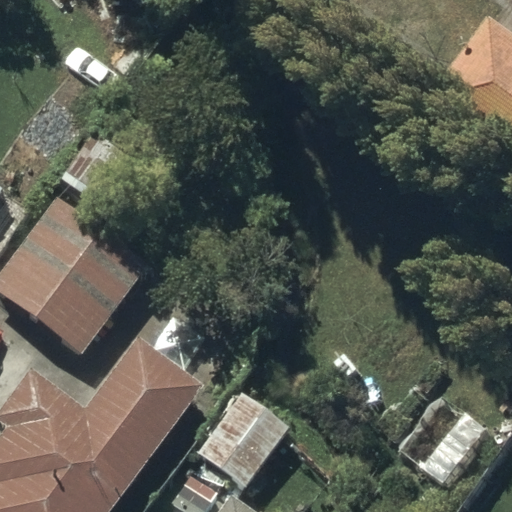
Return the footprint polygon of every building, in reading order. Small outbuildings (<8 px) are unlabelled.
[(511,50),(494,38),(435,122),(511,175),(511,50)] [(58,210),(0,288),(0,311),(79,370),(148,277),(58,210)] [(0,511),(120,511),(198,407),(134,360),(83,429),(28,388),(0,425),(0,442),(5,446),(0,452),(0,511)] [(240,409),(194,468),(241,504),(286,445),(240,409)] [(511,511),(511,477),(486,511),(511,511)]
